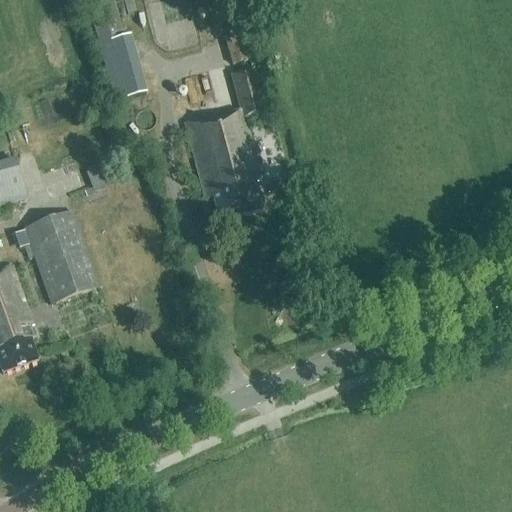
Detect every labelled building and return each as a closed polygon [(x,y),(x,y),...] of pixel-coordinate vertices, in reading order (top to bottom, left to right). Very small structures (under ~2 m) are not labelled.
[(88,0),(100,43),(123,37),(112,0),(88,0)] [(161,0),(164,23),(177,22),(177,21),(192,20),(190,0),(161,0)] [(251,62),(245,39),(226,45),(232,67),(251,62)] [(218,225),(261,214),(252,183),(260,181),(242,116),(262,110),(252,74),(230,80),(239,114),(197,126),(197,123),(183,127),(204,202),(211,200),(218,225)] [(0,205),(28,199),(19,159),(0,163),(0,205)] [(104,188),(98,172),(88,176),(94,192),(104,188)] [(269,195),(281,192),(278,183),(267,186),(269,195)] [(98,292),(73,217),(24,233),(29,249),(24,250),(29,262),(33,260),(49,308),(98,292)] [(34,338),(13,274),(11,269),(0,272),(0,372),(1,376),(36,365),(27,340),(34,338)]
